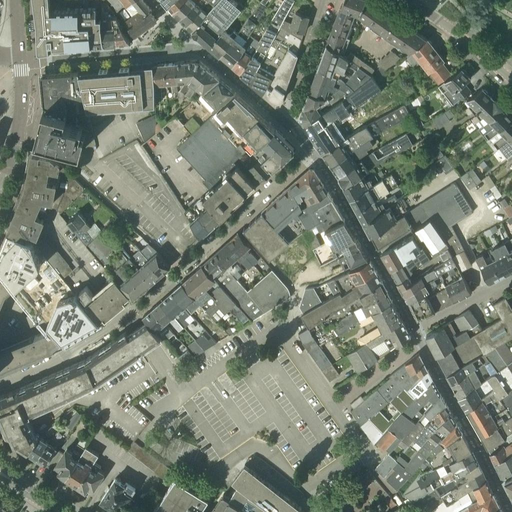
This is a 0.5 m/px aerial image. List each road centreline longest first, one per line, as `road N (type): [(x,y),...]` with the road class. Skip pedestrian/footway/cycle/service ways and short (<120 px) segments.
road 1 (residential): [(324,0),(290,126),(312,152),(135,311),(0,387)]
road 2 (tertiary): [(19,138),(18,0)]
road 3 (tertiary): [(511,82),(409,0)]
